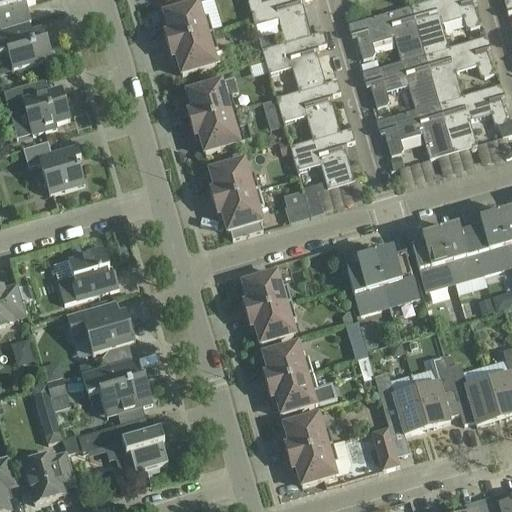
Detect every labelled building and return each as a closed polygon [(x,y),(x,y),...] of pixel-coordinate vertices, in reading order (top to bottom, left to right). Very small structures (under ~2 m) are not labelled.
[(0,0),(0,34),(28,26),(31,25),(26,8),(35,5),(33,0),(0,0)] [(266,0),(247,6),(254,30),(277,23),(284,48),(311,40),(302,9),(299,10),(298,4),(302,3),(303,4),(312,1),(311,0),(266,0)] [(474,0),(447,0),(410,11),(424,59),(448,52),(441,28),(462,22),(465,31),(469,34),(479,31),(471,2),(475,1),(474,0)] [(164,37),(167,50),(212,36),(208,20),(202,21),(198,7),(182,12),(163,17),(168,36),(164,37)] [(424,60),(424,59),(410,11),(348,29),(350,37),(354,36),(362,65),(372,62),(374,58),(372,48),(394,42),(400,66),(362,77),(377,73),(378,73),(424,60)] [(32,37),(28,26),(0,34),(0,61),(7,60),(12,76),(52,64),(47,47),(45,47),(41,35),(32,37)] [(217,53),(212,36),(167,50),(171,62),(176,60),(181,79),(200,73),(216,69),(211,55),(217,53)] [(270,52),(261,55),(268,78),(291,72),(298,96),(275,103),(325,89),(325,88),(336,85),(325,88),(316,57),(313,58),(312,52),(316,51),(317,52),(326,49),(322,37),(311,40),(284,48),(270,52)] [(267,40),(258,42),(261,55),(270,52),(267,40)] [(471,46),(424,60),(438,108),(485,95),(485,94),(500,90),(500,89),(500,90),(481,95),(462,101),(454,77),(476,70),(479,80),(483,82),(493,79),(485,51),(489,50),(486,41),(471,46)] [(408,90),(415,115),(438,108),(424,60),(378,73),(377,73),(362,77),(364,86),(368,85),(377,113),(386,110),(389,106),(386,96),(408,90)] [(238,98),(233,82),(186,96),(192,115),(187,116),(190,128),(235,115),(231,100),(238,98)] [(45,85),(45,84),(26,90),(3,96),(9,118),(25,114),(32,139),(37,137),(56,132),(55,128),(69,124),(60,93),(40,99),(37,87),(45,85)] [(289,151),(289,152),(339,137),(351,133),(350,133),(339,136),(330,106),(328,107),(326,101),(330,99),(331,100),(340,98),(336,85),(325,88),(325,89),(275,103),(282,127),(305,120),(312,144),(289,151)] [(507,127),(499,99),(503,98),(500,90),(485,94),(485,95),(462,101),(438,108),(453,157),(476,150),(469,125),(491,119),(493,128),(498,130),(501,143),(511,140),(511,129),(511,126),(507,127)] [(453,157),(438,108),(415,115),(392,122),(392,121),(376,126),(378,134),(382,133),(391,161),(400,159),(403,154),(400,145),(422,139),(429,164),(453,157)] [(240,130),(235,115),(190,128),(194,140),(199,139),(204,157),(223,152),(251,144),(247,128),(240,130)] [(354,146),(351,133),(339,137),(289,152),(291,155),(298,180),(299,179),(298,175),(320,168),(327,194),(354,186),(344,154),(342,155),(340,149),(345,148),(345,149),(354,146)] [(287,143),(279,145),(282,158),(291,155),(289,152),(289,151),(287,143)] [(51,157),(47,146),(22,153),(28,172),(40,169),(49,200),(85,189),(79,170),(77,171),(75,164),(81,162),(77,150),(51,157)] [(213,207),(258,194),(253,177),(248,179),(244,165),(209,175),(214,193),(209,195),(213,207)] [(260,227),(261,226),(257,212),(263,210),(258,194),(213,207),(217,219),(221,218),(227,236),(230,235),(232,243),(262,235),(260,227)] [(306,207),(285,214),(289,228),(298,225),(308,222),(310,222),(306,207)] [(511,271),(511,270),(511,217),(497,222),(511,271)] [(470,234),(483,279),(511,271),(497,222),(480,227),(481,231),(470,234)] [(440,238),(454,288),(483,279),(470,234),(459,237),(458,233),(440,238)] [(454,288),(440,238),(422,244),(423,247),(411,251),(412,252),(425,296),(454,288)] [(109,273),(102,251),(86,256),(87,259),(68,265),(73,281),(57,286),(64,309),(118,293),(114,279),(109,281),(106,274),(109,273)] [(392,257),(375,262),(389,311),(419,303),(406,258),(406,257),(394,260),(392,257)] [(389,311),(375,262),(357,267),(358,271),(346,274),(346,276),(347,276),(359,320),(389,311)] [(246,319),(291,306),(286,289),(280,291),(276,277),(242,287),(247,305),(242,307),(246,319)] [(0,330),(13,327),(12,323),(26,319),(23,308),(18,289),(3,293),(2,290),(0,290),(0,330)] [(493,316),(490,302),(477,306),(481,319),(493,316)] [(119,319),(115,305),(95,311),(66,320),(70,334),(83,330),(92,360),(134,347),(125,317),(119,319)] [(291,306),(246,319),(249,332),(254,330),(260,348),(279,343),(294,338),(290,324),(296,323),(291,306)] [(462,315),(451,318),(453,327),(464,324),(462,315)] [(342,322),(343,327),(352,324),(349,316),(346,317),(342,322)] [(486,337),(483,324),(472,327),(476,340),(486,337)] [(356,327),(345,330),(348,340),(359,337),(356,327)] [(375,341),(365,343),(367,353),(377,351),(375,341)] [(418,351),(416,345),(408,348),(410,354),(418,351)] [(391,359),(394,361),(403,359),(400,346),(389,349),(391,359)] [(266,390),(312,377),(307,360),(301,362),(297,348),(262,358),(268,376),(263,378),(266,390)] [(509,378),(488,384),(499,424),(511,420),(511,353),(503,356),(509,378)] [(463,429),(444,361),(430,365),(437,387),(416,394),(427,433),(450,426),(448,422),(460,419),(463,429)] [(444,361),(463,429),(475,426),(476,431),(499,424),(488,384),(467,391),(460,368),(448,372),(444,361)] [(99,398),(106,422),(152,408),(145,383),(138,385),(132,363),(81,378),(88,401),(99,398)] [(316,392),(312,377),(266,390),(270,403),(275,401),(280,420),(336,403),(332,388),(316,392)] [(412,380),(391,386),(388,377),(374,381),(388,432),(390,439),(402,435),(404,440),(427,433),(416,394),(412,380)] [(67,400),(62,383),(46,388),(51,404),(67,400)] [(36,409),(51,405),(46,388),(31,392),(36,409)] [(287,461),(332,448),(328,432),(322,433),(318,419),(302,424),(283,429),(288,448),(284,449),(287,461)] [(146,422),(126,427),(63,446),(66,457),(67,459),(81,454),(82,457),(121,446),(126,461),(120,462),(126,481),(147,475),(148,480),(159,476),(158,472),(167,469),(161,450),(164,449),(160,434),(150,437),(146,422)] [(57,427),(42,431),(47,449),(62,444),(57,427)] [(399,470),(390,439),(388,432),(371,437),(382,475),(399,470)] [(332,448),(287,461),(291,474),(296,472),(301,491),(336,480),(332,466),(337,465),(332,448)] [(58,501),(65,499),(63,493),(76,490),(75,487),(67,459),(66,457),(54,460),(54,459),(22,468),(29,489),(34,508),(58,501)] [(0,511),(9,511),(4,493),(17,489),(12,470),(10,466),(9,462),(0,464),(0,511)] [(485,504),(487,511),(511,511),(511,506),(508,507),(506,500),(507,500),(506,498),(485,504)]
